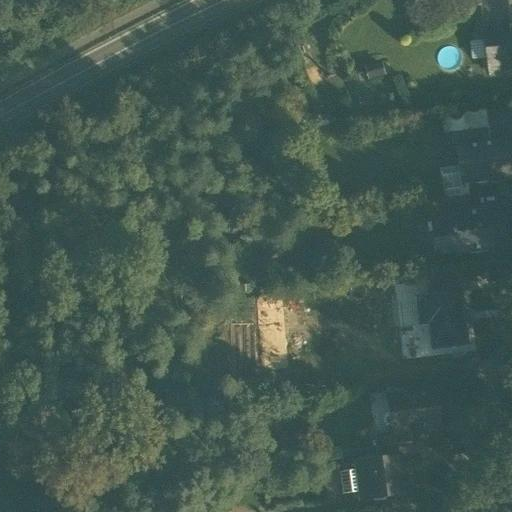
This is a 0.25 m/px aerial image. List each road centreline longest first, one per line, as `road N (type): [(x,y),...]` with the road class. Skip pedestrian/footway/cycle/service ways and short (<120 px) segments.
road 1 (secondary): [(227,0),(0,119)]
road 2 (residential): [(447,511),(511,355)]
